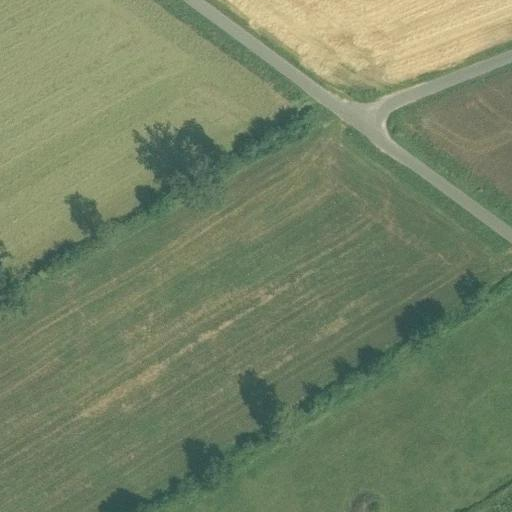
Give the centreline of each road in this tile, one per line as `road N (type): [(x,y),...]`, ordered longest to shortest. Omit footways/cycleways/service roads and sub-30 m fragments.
road 1 (unclassified): [(237,0),(380,106)]
road 2 (unclassified): [(380,106),(511,205)]
road 3 (unclassified): [(511,55),(380,106)]
